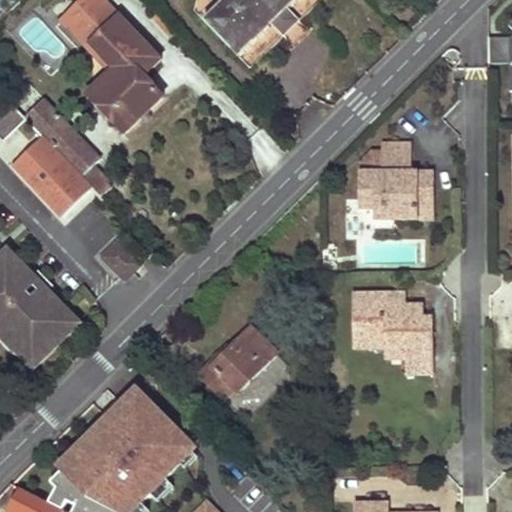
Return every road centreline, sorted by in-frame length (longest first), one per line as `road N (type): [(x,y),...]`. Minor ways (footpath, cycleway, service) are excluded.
road 1 (residential): [(0,462),(470,0)]
road 2 (unknown): [(0,187),(140,324),(183,413),(254,511)]
road 3 (unknown): [(301,164),(157,0)]
